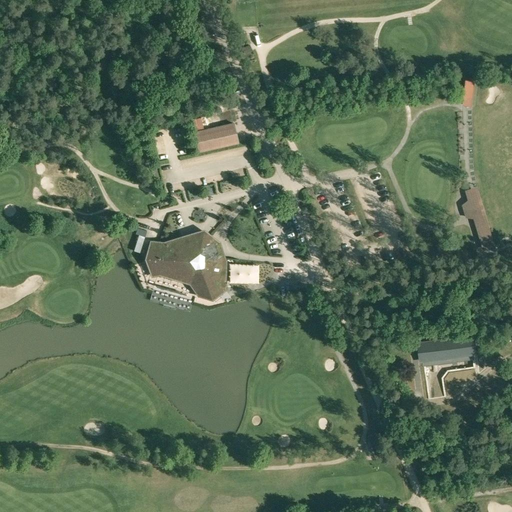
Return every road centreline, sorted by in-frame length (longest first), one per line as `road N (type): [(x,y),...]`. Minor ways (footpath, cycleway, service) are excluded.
road 1 (unclassified): [(319,264),(205,0)]
road 2 (track): [(426,511),(319,264)]
